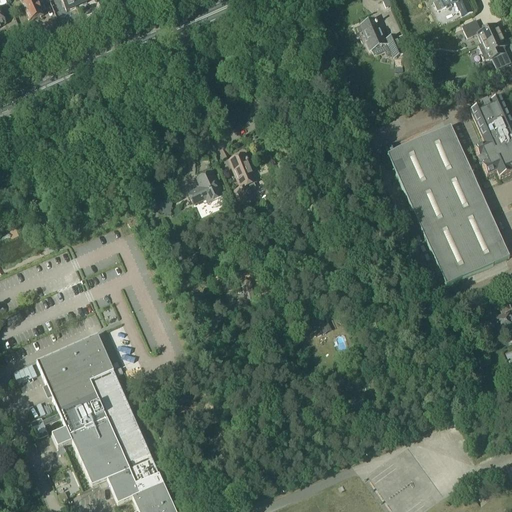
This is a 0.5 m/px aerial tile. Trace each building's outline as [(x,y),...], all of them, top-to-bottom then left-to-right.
[(33,0),(24,0),(20,2),(29,24),(42,19),(40,15),(44,13),(45,12),(41,3),(39,2),(35,3),(33,0)] [(47,0),(49,3),(54,0),(54,1),(57,0),(59,0),(65,14),(76,9),(71,0),(47,0)] [(71,0),(76,9),(86,5),(85,3),(91,0),(71,0)] [(457,5),(455,0),(435,0),(437,3),(433,5),(436,14),(451,7),(455,16),(457,15),(460,20),(472,15),(467,3),(460,6),(459,3),(457,5)] [(368,55),(385,47),(386,49),(387,49),(393,61),(403,57),(403,55),(408,53),(401,38),(396,40),(395,37),(385,42),(375,21),(359,28),(366,44),(364,45),(368,55)] [(480,47),(501,38),(496,27),(479,35),(474,24),(460,30),(466,42),(476,38),(480,47)] [(490,62),(491,62),(496,73),(509,67),(501,51),(506,48),(501,38),(480,47),(477,49),(481,58),(480,59),(482,64),(490,62)] [(480,110),(472,114),(469,115),(483,148),(474,153),(478,163),(479,163),(480,164),(478,165),(479,169),(481,168),(482,170),(481,170),(486,180),(496,176),(499,182),(510,177),(510,176),(511,175),(511,176),(511,130),(504,112),(499,102),(487,107),(488,108),(486,108),(485,107),(481,108),(482,110),(481,111),(480,110)] [(374,109),(371,108),(365,106),(361,116),(369,120),(374,109)] [(331,115),(322,119),(327,130),(336,127),(331,115)] [(449,131),(386,159),(445,290),(508,261),(489,219),(481,223),(468,196),(477,192),(449,131)] [(253,202),(250,195),(253,194),(255,190),(253,187),(256,185),(244,160),(228,167),(240,192),(234,195),(240,208),(253,202)] [(221,200),(210,176),(196,183),(200,191),(187,198),(192,208),(205,202),(207,207),(221,200)] [(190,267),(198,263),(194,256),(186,259),(190,267)] [(250,281),(241,283),(246,305),(255,303),(250,281)] [(489,331),(493,329),(497,339),(511,333),(511,327),(511,325),(511,324),(511,320),(508,311),(498,315),(500,321),(496,322),(494,318),(485,322),(489,331)] [(327,323),(319,327),(323,336),(331,333),(327,323)] [(96,338),(36,365),(65,432),(54,437),(51,438),(52,438),(57,451),(61,450),(71,445),(90,490),(90,491),(106,484),(108,489),(111,496),(116,506),(116,508),(131,502),(135,511),(172,511),(112,374),(97,339),(96,338)]
